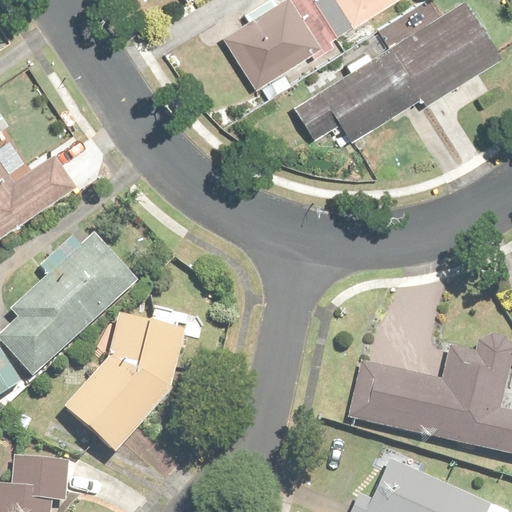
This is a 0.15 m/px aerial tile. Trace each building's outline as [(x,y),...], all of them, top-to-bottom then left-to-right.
[(255,94),(259,91),(267,103),(289,89),(281,77),(353,30),(333,0),(289,0),(223,44),(255,94)] [(333,0),(353,30),(398,0),(333,0)] [(497,61),(463,7),(294,112),(313,142),(338,127),(349,145),(419,102),(422,107),(497,61)] [(0,241),(71,192),(49,161),(15,184),(0,162),(0,241)] [(40,273),(46,280),(6,315),(13,323),(0,335),(0,345),(32,382),(137,288),(93,238),(68,261),(61,254),(40,273)] [(185,339),(122,319),(108,362),(63,413),(113,457),(167,394),(185,339)] [(441,386),(363,368),(351,422),(511,460),(511,417),(496,414),(507,364),(449,350),(441,386)] [(0,358),(0,404),(22,390),(0,358)] [(62,511),(67,467),(14,462),(12,489),(0,488),(0,511),(62,511)] [(495,511),(388,469),(370,511),(495,511)]
